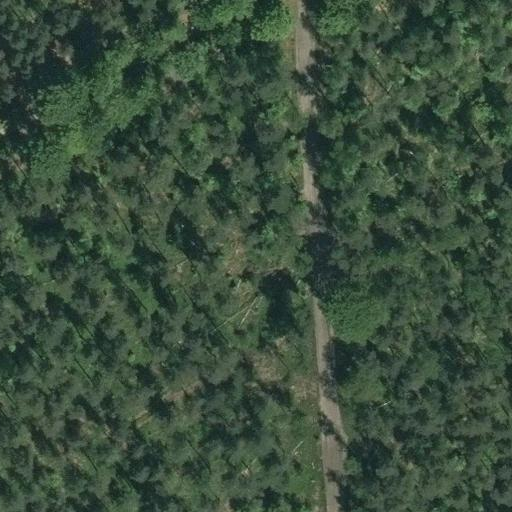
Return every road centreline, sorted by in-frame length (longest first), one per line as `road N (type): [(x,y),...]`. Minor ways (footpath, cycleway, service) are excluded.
road 1 (track): [(296,0),(323,511)]
road 2 (track): [(0,101),(191,0)]
